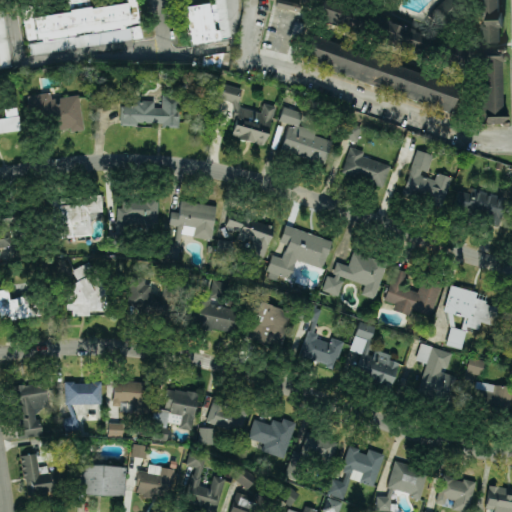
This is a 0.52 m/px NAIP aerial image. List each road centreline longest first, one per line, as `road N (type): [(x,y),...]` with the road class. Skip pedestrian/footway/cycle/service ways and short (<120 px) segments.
road 1 (residential): [(511,266),(207,169),(142,161),(0,173)]
road 2 (residential): [(511,455),(228,366),(116,348),(0,354)]
road 3 (residential): [(19,63),(165,51)]
